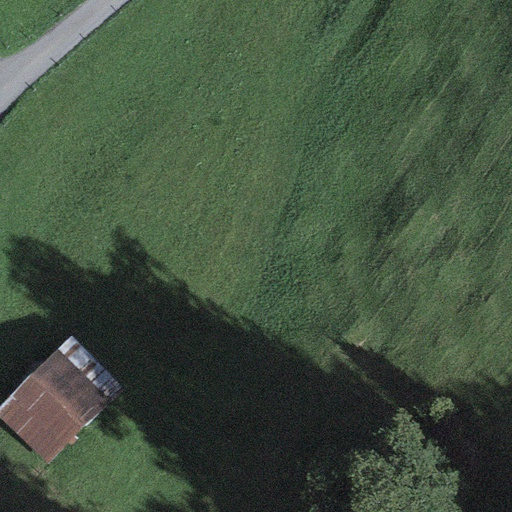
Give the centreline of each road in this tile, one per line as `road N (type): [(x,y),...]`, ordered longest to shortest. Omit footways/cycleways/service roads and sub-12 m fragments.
road 1 (trunk): [(511,375),(269,511)]
road 2 (unclassified): [(104,0),(0,84)]
